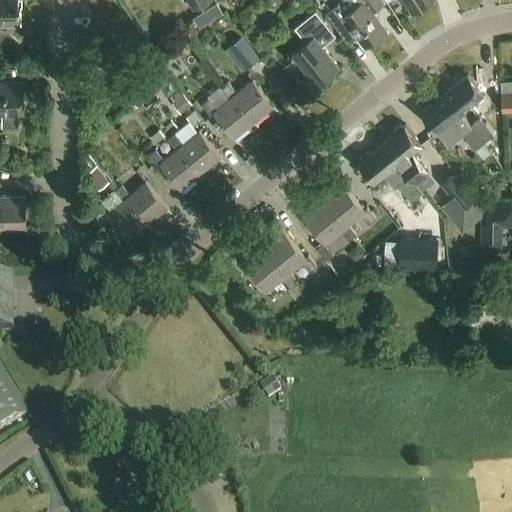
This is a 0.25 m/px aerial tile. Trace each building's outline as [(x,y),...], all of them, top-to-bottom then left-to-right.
[(0,0),(0,21),(21,21),(20,6),(18,6),(18,0),(0,0)] [(186,0),(193,11),(211,0),(186,0)] [(338,4),(325,14),(348,44),(356,38),(363,47),(385,31),(371,12),(382,4),(378,0),(340,0),(338,2),(338,4)] [(384,0),(386,3),(390,0),(402,0),(411,13),(431,0),(384,0)] [(334,37),(315,12),(294,29),(306,44),(291,56),(305,73),(303,75),(313,88),(338,69),(321,47),(334,37)] [(240,36),(227,46),(245,67),(258,57),(240,36)] [(444,94),(460,113),(483,95),(468,75),(444,94)] [(232,96),(253,122),(274,106),(252,79),(236,92),(228,83),(221,89),(229,98),(232,96)] [(511,81),(499,82),(500,94),(501,112),(511,110),(511,81)] [(19,128),(18,115),(23,115),(22,84),(0,84),(0,115),(2,115),(4,117),(4,128),(19,128)] [(181,94),(172,102),(181,114),(191,106),(181,94)] [(469,124),(460,113),(444,94),(421,112),(436,132),(437,132),(448,146),(462,135),(474,150),(483,142),(469,124)] [(232,96),(229,98),(217,108),(209,99),(201,105),(210,116),(213,113),(233,138),(253,122),(232,96)] [(469,124),(483,142),(492,135),(477,117),(469,124)] [(414,170),(404,158),(421,145),(405,125),(402,127),(400,126),(393,132),(393,134),(382,144),(397,164),(421,192),(429,185),(416,168),(414,170)] [(179,147),(200,173),(220,157),(199,130),(183,143),(175,134),(167,140),(175,150),(179,147)] [(374,182),(389,170),(399,183),(397,184),(421,213),(431,205),(421,192),(397,164),(382,144),(369,154),(367,153),(359,159),(360,161),(358,163),(374,182)] [(179,147),(175,150),(163,159),(155,150),(148,156),(157,167),(160,164),(180,189),(200,173),(179,147)] [(97,166),(86,174),(98,190),(109,182),(97,166)] [(453,173),(438,184),(449,198),(441,205),(461,233),(482,217),(481,198),(474,198),(453,173)] [(114,191),(122,201),(125,198),(147,224),(167,208),(145,181),(129,194),(121,185),(114,191)] [(345,228),(348,225),(360,216),(368,225),(376,219),(367,208),(364,211),(343,185),(323,202),(345,228)] [(379,199),(396,222),(408,213),(391,190),(379,199)] [(0,229),(25,229),(25,197),(0,197),(0,229)] [(125,198),(122,201),(110,210),(102,201),(94,207),(103,218),(106,215),(127,240),(147,224),(125,198)] [(480,219),(480,251),(502,250),(502,227),(511,226),(511,200),(482,201),(482,218),(480,219)] [(324,245),(327,242),(335,252),(356,235),(348,225),(345,228),(323,202),(303,218),(311,228),(303,234),(317,251),(324,245)] [(285,233),(265,249),(286,276),(290,273),(302,263),(309,273),(317,267),(308,256),(305,258),(285,233)] [(402,237),(401,268),(437,270),(438,238),(402,237)] [(324,245),(317,251),(326,261),(333,255),(324,245)] [(286,276),(265,249),(245,266),(266,292),(282,279),(290,289),(297,283),(290,273),(286,276)] [(485,276),(456,276),(456,294),(485,294),(485,276)] [(508,294),(484,297),(486,312),(493,311),(493,315),(510,313),(508,294)] [(0,304),(0,330),(14,331),(14,316),(2,316),(2,305),(0,304)] [(0,433),(28,417),(0,371),(0,433)] [(276,384),(272,378),(259,386),(264,392),(276,384)]
